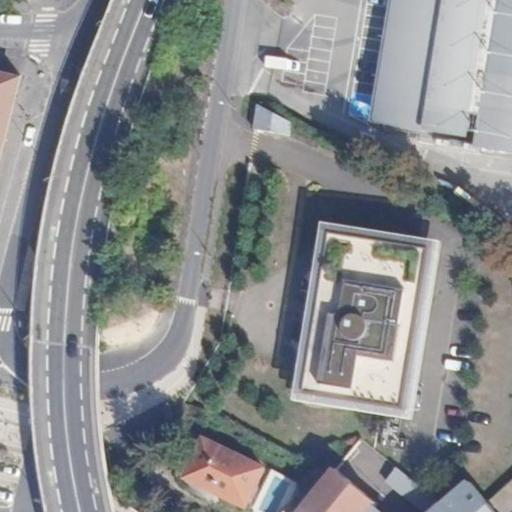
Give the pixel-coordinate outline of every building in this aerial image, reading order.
[(511,0),(393,0),(375,126),(464,139),(468,122),(481,124),(478,141),(511,146),(511,0)] [(0,71),(0,148),(19,76),(0,71)] [(291,147),(294,134),(263,116),(258,141),(291,147)] [(403,416),(434,259),(333,241),(328,265),(309,277),(323,294),(314,341),(294,353),(308,371),(303,397),(403,416)] [(362,438),(333,473),(384,511),(442,511),(446,509),(362,438)] [(202,439),(185,477),(243,505),(260,468),(202,439)] [(384,511),(333,473),(302,511),(384,511)] [(442,511),(494,511),(486,502),(473,486),(446,509),(442,511)]
